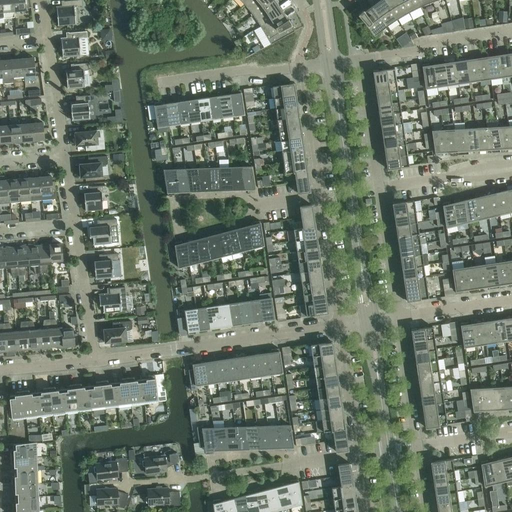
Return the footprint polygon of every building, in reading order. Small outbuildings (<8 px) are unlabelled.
[(2,0),(4,18),(15,18),(14,11),(13,0),(2,0)] [(13,0),(14,11),(26,10),(26,9),(29,9),(27,0),(13,0)] [(64,8),(57,8),(58,26),(79,24),(77,7),(83,6),(82,0),(80,0),(64,2),(64,8)] [(251,0),(245,5),(253,16),(273,0),(251,0)] [(275,0),(273,0),(253,16),(260,26),(282,12),(279,7),(278,7),(276,5),(277,4),(278,4),(275,0)] [(377,3),(371,7),(387,27),(398,20),(384,0),(378,0),(379,0),(380,1),(377,3)] [(384,0),(398,20),(409,13),(401,0),(384,0)] [(401,0),(409,13),(420,8),(416,0),(401,0)] [(387,27),(371,7),(366,10),(366,11),(364,13),(363,12),(363,11),(358,15),(367,25),(366,26),(374,37),(387,27)] [(282,12),(260,26),(268,40),(271,45),(295,32),(291,25),(288,20),(287,21),(285,18),(286,18),(282,12)] [(427,26),(422,29),(425,36),(431,33),(427,26)] [(442,27),(431,30),(433,35),(444,33),(442,27)] [(414,31),(409,35),(412,40),(418,38),(414,31)] [(69,39),(61,40),(63,57),(80,56),(79,39),(88,38),(87,32),(68,33),(69,39)] [(115,50),(106,51),(107,58),(116,58),(115,50)] [(503,57),(498,58),(501,78),(511,76),(509,54),(502,55),(503,57)] [(494,56),(487,57),(490,79),(501,78),(498,58),(494,58),(494,56)] [(26,58),(22,59),(24,76),(25,81),(35,80),(35,75),(35,74),(39,73),(37,63),(34,64),(34,58),(32,58),(26,57),(26,58)] [(481,60),(477,61),(480,81),(490,79),(487,57),(481,58),(481,60)] [(13,60),(12,60),(13,77),(24,76),(22,59),(19,59),(19,58),(18,58),(13,60)] [(1,61),(2,78),(3,84),(14,83),(13,77),(12,60),(8,60),(8,59),(3,61),(1,61)] [(472,60),(466,61),(469,82),(480,81),(477,61),(472,62),(472,60)] [(460,63),(455,64),(458,84),(469,82),(466,61),(459,62),(460,63)] [(451,63),(444,64),(447,86),(458,84),(455,64),(451,65),(451,63)] [(74,71),(66,72),(68,89),(85,87),(85,86),(90,86),(88,64),(73,65),(74,71)] [(419,64),(411,65),(412,78),(421,77),(419,64)] [(437,87),(434,67),(430,68),(429,64),(422,65),(426,89),(437,87)] [(438,67),(434,67),(437,87),(447,86),(444,64),(438,65),(438,67)] [(373,72),(375,83),(396,80),(394,69),(373,72)] [(120,79),(112,80),(112,85),(113,91),(120,90),(120,79)] [(396,80),(375,83),(376,90),(377,90),(378,94),(398,91),(396,80)] [(272,87),(274,98),(295,95),(294,84),(272,87)] [(244,90),(245,102),(254,101),(252,89),(244,90)] [(233,94),(230,95),(233,116),(244,115),(241,90),(233,92),(233,94)] [(398,91),(378,94),(378,97),(377,98),(378,105),(399,102),(398,91)] [(222,98),(219,98),(222,118),(233,116),(230,95),(222,96),(222,98)] [(295,95),(274,98),(276,109),(296,106),(295,102),(296,102),(295,95)] [(78,103),(71,103),(72,121),(90,119),(88,102),(91,102),(90,96),(78,97),(78,103)] [(217,97),(208,98),(212,119),(222,118),(219,98),(217,98),(217,97)] [(201,101),(198,101),(201,121),(212,119),(208,98),(200,99),(201,101)] [(195,100),(187,101),(190,123),(201,121),(198,101),(195,101),(195,100)] [(179,104),(177,104),(180,124),(190,123),(187,101),(179,102),(179,104)] [(154,103),(158,127),(158,132),(160,133),(169,132),(169,126),(166,104),(162,105),(162,102),(154,103)] [(399,102),(378,105),(379,112),(380,112),(381,115),(401,112),(399,102)] [(174,103),(166,104),(169,126),(180,124),(177,104),(174,105),(174,103)] [(296,106),(276,109),(277,120),(299,116),(298,109),(296,109),(296,106)] [(401,112),(381,115),(381,119),(380,119),(381,126),(402,123),(401,112)] [(299,116),(277,120),(279,130),(299,127),(298,124),(300,124),(299,116)] [(43,123),(32,124),(33,141),(37,140),(37,142),(42,140),(44,140),(44,139),(47,138),(48,138),(47,128),(43,128),(43,123)] [(402,123),(381,126),(382,133),(383,133),(384,137),(404,134),(402,123)] [(32,124),(21,125),(22,142),(24,142),(29,143),(29,141),(33,141),(32,124)] [(21,125),(10,126),(12,143),(13,143),(19,143),(19,142),(22,142),(21,125)] [(10,126),(0,126),(0,135),(1,144),(3,144),(8,144),(8,143),(12,143),(10,126)] [(299,127),(279,130),(280,141),(302,138),(301,131),(299,131),(299,127)] [(497,127),(486,128),(489,148),(494,148),(494,150),(501,149),(497,127)] [(508,127),(497,127),(501,149),(507,149),(507,147),(511,147),(508,127)] [(486,128),(476,129),(479,150),(485,150),(485,148),(489,148),(486,128)] [(465,129),(454,130),(457,152),(464,151),(463,150),(468,149),(465,129)] [(476,129),(465,129),(468,149),(472,149),(473,151),(479,150),(476,129)] [(454,130),(443,131),(446,151),(451,150),(451,152),(457,152),(454,130)] [(75,133),(76,138),(74,138),(76,144),(76,146),(85,145),(86,151),(105,149),(104,142),(102,141),(100,141),(98,140),(97,140),(97,131),(75,133)] [(446,151),(443,131),(432,131),(435,155),(442,155),(442,151),(446,151)] [(404,134),(384,137),(384,140),(383,140),(384,147),(406,145),(404,134)] [(302,138),(280,141),(282,152),(302,149),(301,145),(303,145),(302,138)] [(406,145),(384,147),(385,155),(387,155),(387,158),(407,155),(406,145)] [(302,149),(282,152),(283,162),(305,159),(304,152),(302,152),(302,149)] [(407,155),(387,158),(388,162),(386,162),(387,170),(409,166),(407,155)] [(80,167),(79,172),(80,172),(81,178),(102,176),(101,166),(102,166),(104,166),(106,165),(108,164),(107,156),(88,158),(89,164),(80,165),(80,167)] [(305,159),(283,162),(285,173),(304,171),(304,167),(306,166),(305,159)] [(241,167),(230,168),(233,188),(236,188),(236,190),(244,190),(241,167)] [(252,167),(241,167),(244,190),(247,190),(248,192),(256,191),(252,167)] [(219,168),(208,169),(211,189),(214,188),(215,191),(222,191),(219,168)] [(230,168),(219,168),(222,191),(230,190),(229,189),(233,188),(230,168)] [(186,169),(175,170),(179,192),(186,192),(186,190),(189,190),(186,169)] [(197,169),(186,169),(189,190),(193,189),(193,192),(200,192),(197,169)] [(208,169),(197,169),(200,192),(208,191),(207,189),(211,189),(208,169)] [(179,192),(175,170),(164,170),(168,196),(176,195),(175,192),(179,192)] [(304,171),(285,173),(285,174),(295,172),(298,194),(310,192),(307,174),(303,174),(304,171)] [(44,177),(40,177),(42,200),(57,199),(56,192),(55,182),(52,182),(51,176),(49,176),(44,175),(43,175),(44,177)] [(31,178),(29,178),(31,195),(31,201),(42,200),(40,177),(36,177),(36,176),(31,178)] [(20,179),(18,179),(21,202),(31,201),(31,195),(29,178),(25,178),(25,177),(20,179)] [(9,180),(8,180),(9,197),(10,203),(21,202),(18,179),(15,179),(14,178),(9,180)] [(0,180),(0,204),(10,203),(9,197),(8,180),(4,180),(4,179),(0,180)] [(92,193),(84,194),(86,211),(103,210),(102,193),(107,192),(106,186),(91,187),(92,193)] [(501,194),(496,195),(499,215),(510,213),(507,191),(500,192),(501,194)] [(492,194),(486,196),(489,218),(499,215),(496,195),(492,196),(492,194)] [(480,199),(475,200),(478,220),(489,218),(486,196),(479,197),(480,199)] [(471,199),(465,201),(468,223),(478,220),(475,200),(471,201),(471,199)] [(395,212),(396,215),(416,212),(414,201),(392,204),(394,212),(395,212)] [(459,204),(454,205),(457,225),(468,223),(465,201),(458,202),(459,204)] [(457,225),(454,205),(450,206),(449,202),(443,204),(446,228),(457,225)] [(293,230),(294,230),(312,227),(311,225),(314,223),(312,205),(300,207),(303,228),(293,230)] [(416,212),(396,215),(396,219),(395,219),(396,226),(417,223),(416,212)] [(100,227),(89,228),(90,237),(93,237),(93,245),(111,243),(110,226),(117,226),(117,219),(99,221),(100,227)] [(253,225),(249,226),(253,249),(264,246),(260,221),(252,223),(253,225)] [(417,223),(396,226),(397,233),(398,233),(399,236),(419,234),(417,223)] [(242,231),(239,231),(242,251),(253,249),(249,226),(242,228),(242,231)] [(312,227),(294,230),(295,241),(317,238),(315,231),(313,231),(312,227)] [(235,230),(228,232),(232,254),(242,251),(239,231),(236,232),(235,230)] [(221,236),(218,237),(221,257),(232,254),(228,232),(221,233),(221,236)] [(419,234),(399,236),(399,240),(398,240),(399,247),(420,244),(419,234)] [(214,235),(207,237),(210,260),(221,257),(218,237),(215,237),(214,235)] [(200,242),(197,242),(200,262),(210,260),(207,237),(200,239),(200,242)] [(317,238),(295,241),(297,252),(317,249),(316,245),(318,245),(317,238)] [(189,265),(186,243),(183,244),(182,241),(175,242),(178,268),(189,265)] [(193,241),(186,243),(189,265),(200,262),(197,242),(194,243),(193,241)] [(54,244),(50,245),(52,264),(52,262),(63,261),(63,260),(66,259),(65,249),(62,249),(61,244),(59,244),(54,243),(54,244)] [(40,246),(39,246),(41,274),(47,273),(47,264),(52,264),(50,245),(46,245),(46,244),(40,246)] [(420,244),(399,247),(400,254),(401,254),(402,258),(422,255),(420,244)] [(31,246),(27,247),(29,266),(33,266),(35,274),(41,274),(39,246),(37,246),(31,245),(31,246)] [(18,248),(16,248),(18,276),(24,275),(25,266),(29,266),(27,247),(23,247),(23,246),(18,248)] [(8,248),(4,249),(6,268),(10,268),(13,276),(18,276),(16,248),(14,248),(9,247),(8,248)] [(317,249),(297,252),(298,262),(320,259),(319,252),(317,252),(317,249)] [(102,261),(94,262),(96,279),(113,278),(112,261),(118,260),(118,254),(101,255),(102,261)] [(422,255),(402,258),(402,261),(401,262),(402,269),(423,266),(422,255)] [(320,259),(298,262),(300,273),(320,270),(319,266),(321,266),(320,259)] [(506,262),(496,263),(499,285),(505,284),(505,282),(509,282),(506,262)] [(496,263),(485,265),(488,285),(492,284),(492,286),(499,285),(496,263)] [(485,265),(474,267),(477,288),(484,287),(483,286),(488,285),(485,265)] [(423,266),(402,269),(403,276),(404,276),(405,279),(425,277),(423,266)] [(474,267),(464,268),(466,288),(471,287),(471,289),(477,288),(474,267)] [(466,288),(464,268),(452,270),(456,294),(463,293),(462,289),(466,288)] [(320,270),(300,273),(301,284),(323,281),(322,273),(320,274),(320,270)] [(425,277),(405,279),(406,283),(404,283),(405,290),(427,287),(425,277)] [(323,281),(301,284),(303,295),(323,292),(322,288),(324,288),(323,281)] [(451,283),(443,285),(445,297),(453,296),(451,283)] [(110,295),(99,296),(100,305),(103,305),(104,313),(127,311),(125,287),(109,289),(110,295)] [(427,287),(405,290),(407,302),(428,298),(427,287)] [(323,292),(303,295),(305,305),(326,302),(325,295),(324,295),(323,292)] [(271,298),(260,300),(263,321),(267,321),(267,323),(275,322),(271,298)] [(260,300),(249,301),(252,321),(255,321),(255,322),(263,321),(260,300)] [(249,301),(239,303),(242,324),(250,323),(250,322),(252,321),(249,301)] [(326,302),(305,305),(300,306),(301,317),(328,313),(326,302)] [(239,303),(228,304),(231,324),(234,324),(234,325),(242,324),(239,303)] [(228,304),(217,306),(220,327),(229,326),(228,325),(231,324),(228,304)] [(145,306),(136,307),(137,315),(146,314),(145,306)] [(217,306),(207,308),(210,327),(212,327),(212,329),(220,327),(217,306)] [(207,308),(196,309),(199,331),(207,329),(207,328),(210,327),(207,308)] [(284,308),(276,309),(278,322),(286,321),(284,308)] [(199,331),(196,309),(185,311),(188,335),(196,334),(196,331),(199,331)] [(55,319),(50,320),(52,348),(54,347),(59,348),(60,347),(63,347),(62,327),(58,328),(55,319)] [(498,322),(493,323),(496,343),(507,341),(504,319),(498,320),(498,322)] [(43,329),(39,329),(41,349),(45,348),(45,350),(50,348),(52,348),(50,320),(44,320),(43,329)] [(33,321),(27,322),(29,350),(31,349),(37,350),(37,349),(41,349),(39,329),(35,330),(33,321)] [(104,332),(103,338),(105,337),(105,343),(114,342),(114,344),(120,343),(120,342),(127,341),(126,331),(132,331),(131,321),(112,323),(113,329),(104,330),(104,332)] [(20,331),(16,331),(18,351),(22,350),(22,352),(28,350),(29,350),(27,322),(21,322),(20,331)] [(449,324),(451,336),(459,335),(457,322),(449,324)] [(489,322),(483,323),(486,344),(496,343),(493,323),(489,324),(489,322)] [(10,323),(4,324),(6,352),(8,351),(14,352),(14,351),(18,351),(16,331),(12,332),(10,323)] [(475,346),(472,326),(468,327),(467,323),(460,324),(464,348),(475,346)] [(476,325),(472,326),(475,346),(486,344),(483,323),(476,323),(476,325)] [(62,327),(63,347),(67,346),(67,348),(68,348),(73,346),(75,346),(75,345),(78,344),(79,344),(77,334),(74,334),(73,328),(62,329),(62,327)] [(411,330),(413,342),(434,338),(433,327),(411,330)] [(434,338),(413,342),(414,349),(415,349),(416,352),(436,349),(434,338)] [(311,345),(312,356),(334,353),(332,342),(311,345)] [(282,348),(284,361),(292,360),(290,347),(282,348)] [(271,353),(268,353),(271,375),(282,373),(279,349),(271,350),(271,353)] [(436,349),(416,352),(416,356),(415,356),(416,363),(437,360),(436,349)] [(260,356),(257,356),(260,376),(271,375),(268,353),(260,354),(260,356)] [(334,353),(312,356),(314,367),(334,364),(333,361),(335,360),(334,353)] [(255,355),(247,356),(250,378),(260,376),(257,356),(255,357),(255,355)] [(239,359),(236,359),(239,379),(250,378),(247,356),(238,358),(239,359)] [(233,358),(225,360),(228,381),(239,379),(236,359),(233,360),(233,358)] [(192,362),(193,369),(188,370),(192,391),(197,390),(197,386),(207,384),(204,363),(200,363),(200,360),(192,362)] [(217,362),(215,363),(218,383),(228,381),(225,360),(217,361),(217,362)] [(437,360),(416,363),(417,370),(418,370),(419,374),(439,371),(437,360)] [(212,361),(204,363),(207,384),(218,383),(215,363),(212,363),(212,361)] [(334,364),(314,367),(315,378),(337,375),(336,368),(334,368),(334,364)] [(444,370),(439,371),(419,374),(419,377),(418,378),(419,385),(445,381),(444,370)] [(149,379),(142,380),(145,404),(158,403),(155,375),(148,376),(149,379)] [(337,375),(315,378),(317,389),(337,386),(336,382),(338,382),(337,375)] [(134,377),(128,378),(131,406),(145,404),(142,380),(135,381),(134,377)] [(122,382),(115,383),(118,408),(131,406),(128,378),(122,379),(122,382)] [(96,385),(89,386),(92,411),(105,409),(102,381),(96,382),(96,385)] [(108,381),(102,381),(105,409),(118,408),(115,383),(108,384),(108,381)] [(445,381),(419,385),(420,392),(422,391),(422,395),(442,392),(447,391),(445,381)] [(81,384),(75,385),(79,412),(92,411),(89,386),(82,387),(81,384)] [(70,389),(63,390),(66,414),(79,412),(75,385),(69,385),(70,389)] [(337,386),(317,389),(319,399),(340,396),(339,389),(337,389),(337,386)] [(55,387),(49,388),(53,416),(66,414),(63,390),(56,391),(55,387)] [(511,387),(503,388),(506,407),(510,407),(511,409),(511,387)] [(44,392),(37,393),(39,417),(53,416),(49,388),(43,389),(44,392)] [(492,388),(481,389),(484,409),(489,408),(489,410),(495,410),(492,388)] [(503,388),(492,388),(495,410),(502,410),(502,408),(506,407),(503,388)] [(484,409),(481,389),(470,390),(474,413),(480,413),(480,409),(484,409)] [(29,390),(23,391),(26,419),(39,417),(37,393),(29,394),(29,390)] [(26,419),(23,391),(17,392),(17,395),(10,396),(13,421),(26,419)] [(442,392),(422,395),(423,399),(421,399),(422,406),(444,403),(442,392)] [(340,396),(319,399),(320,410),(340,407),(340,404),(341,403),(340,396)] [(444,403),(422,406),(423,413),(425,413),(425,416),(445,414),(444,403)] [(340,407),(320,410),(322,421),(343,418),(342,411),(341,411),(340,407)] [(445,414),(425,416),(426,420),(424,420),(425,428),(447,425),(445,414)] [(343,418),(322,421),(323,432),(342,429),(342,425),(344,425),(343,418)] [(290,425),(279,426),(282,448),(285,448),(286,451),(294,450),(290,425)] [(213,428),(203,428),(203,426),(197,427),(200,448),(205,447),(206,454),(214,453),(213,451),(217,451),(213,428)] [(268,426),(257,427),(260,449),(268,449),(267,447),(271,446),(268,426)] [(279,426),(268,426),(271,446),(274,446),(275,449),(282,448),(279,426)] [(235,427),(224,428),(227,448),(231,447),(231,450),(238,450),(235,427)] [(246,427),(235,427),(238,450),(246,450),(246,448),(249,447),(246,427)] [(257,427),(246,427),(249,447),(252,447),(253,449),(260,449),(257,427)] [(224,428),(213,428),(217,451),(224,450),(224,448),(227,448),(224,428)] [(342,429),(323,432),(333,431),(336,452),(348,450),(345,432),(342,432),(342,429)] [(10,452),(11,458),(37,457),(36,444),(14,445),(14,452),(10,452)] [(164,455),(144,458),(146,474),(167,471),(167,468),(177,463),(176,462),(179,462),(178,453),(172,454),(170,450),(164,453),(164,455)] [(37,457),(11,458),(11,464),(14,464),(15,471),(37,470),(37,457)] [(116,461),(96,464),(98,480),(118,477),(118,473),(128,471),(127,458),(116,459),(116,461)] [(509,458),(503,459),(506,481),(511,479),(511,458),(509,460),(509,458)] [(431,462),(432,474),(454,470),(452,459),(431,462)] [(497,463),(492,464),(495,483),(506,481),(503,459),(497,461),(497,463)] [(495,483),(492,464),(488,465),(488,461),(481,462),(484,486),(495,483)] [(332,488),(350,486),(349,483),(353,482),(350,463),(338,465),(341,486),(332,488)] [(12,479),(12,485),(38,484),(37,470),(15,471),(15,479),(12,479)] [(454,470),(432,474),(433,481),(435,481),(435,484),(455,481),(454,470)] [(95,472),(88,473),(89,483),(97,483),(95,472)] [(291,484),(287,484),(291,507),(302,504),(298,480),(290,481),(291,484)] [(455,481),(435,484),(436,488),(434,488),(435,495),(457,492),(455,481)] [(38,484),(12,485),(12,491),(16,491),(16,498),(38,497),(38,484)] [(281,489),(277,490),(280,510),(291,507),(287,484),(280,486),(281,489)] [(350,486),(332,488),(333,499),(355,496),(354,489),(351,489),(350,486)] [(97,489),(97,505),(118,504),(118,507),(124,509),(129,495),(118,491),(117,488),(97,489)] [(147,489),(148,505),(169,504),(169,506),(180,505),(179,492),(169,493),(168,488),(147,489)] [(273,488),(266,490),(269,511),(271,511),(280,510),(277,490),(274,490),(273,488)] [(260,495),(256,495),(258,511),(269,511),(266,490),(259,492),(260,495)] [(457,492),(435,495),(436,502),(438,502),(438,505),(458,503),(457,492)] [(252,494),(245,495),(247,511),(258,511),(256,495),(253,496),(252,494)] [(239,500),(235,501),(236,511),(247,511),(245,495),(238,497),(239,500)] [(355,496),(333,499),(335,510),(355,507),(354,503),(356,503),(355,496)] [(13,505),(13,511),(39,510),(38,497),(16,498),(16,505),(13,505)] [(231,499),(224,501),(225,511),(236,511),(235,501),(232,501),(231,499)] [(225,511),(224,501),(221,502),(221,500),(213,501),(214,511),(225,511)] [(459,511),(458,503),(438,505),(439,509),(437,509),(437,511),(459,511)]
